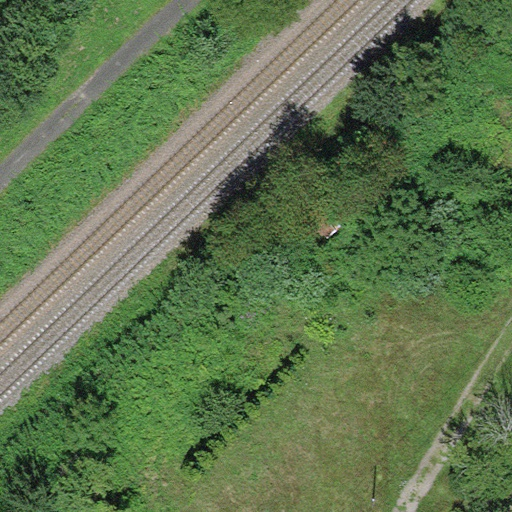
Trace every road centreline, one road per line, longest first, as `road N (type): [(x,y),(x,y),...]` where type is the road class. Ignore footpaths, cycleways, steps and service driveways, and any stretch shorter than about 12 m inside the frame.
road 1 (track): [(0,158),(169,0)]
road 2 (track): [(511,354),(421,511)]
